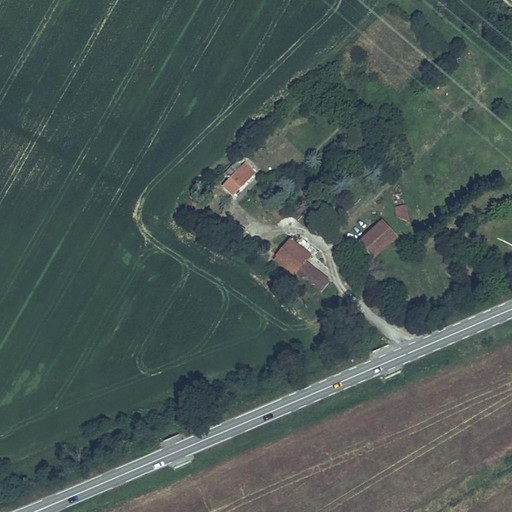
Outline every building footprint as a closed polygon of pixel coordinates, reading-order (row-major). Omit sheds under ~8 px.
[(224,184),(235,195),(257,172),(246,162),(242,166),(237,161),(226,172),(231,177),(224,184)] [(408,203),(396,205),(397,216),(411,221),(408,203)] [(203,211),(200,217),(217,225),(220,219),(203,211)] [(385,219),(361,240),(376,258),(400,236),(385,219)] [(298,274),(322,291),(332,278),(308,261),(314,253),(291,236),(272,263),(295,279),(298,274)]
